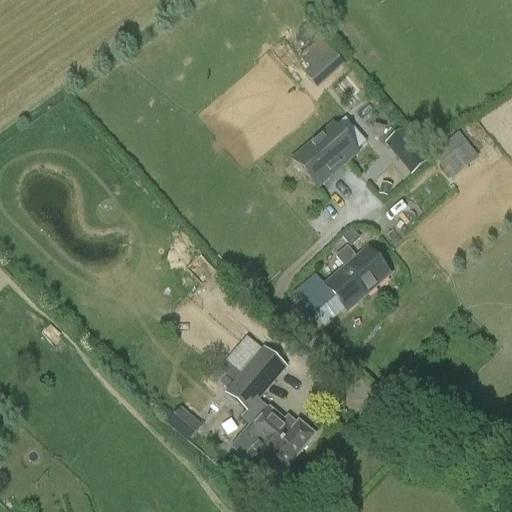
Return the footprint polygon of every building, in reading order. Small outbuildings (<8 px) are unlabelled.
[(310,68),(303,75),(317,90),(344,67),(341,64),(332,53),(323,43),(305,59),(303,60),(310,68)] [(353,101),(365,91),(350,73),(338,83),(353,101)] [(332,124),(289,162),(317,193),(359,155),(332,124)] [(400,132),(385,145),(411,176),(426,164),(400,132)] [(457,136),(435,153),(442,163),(439,165),(451,181),(476,161),(457,136)] [(382,187),(379,197),(387,199),(390,189),(382,187)] [(369,250),(326,287),(347,311),(364,296),(365,298),(390,276),(369,250)] [(319,281),(339,269),(334,261),(315,274),(319,281)] [(224,395),(248,415),(286,370),(262,349),(261,351),(246,339),(225,364),(240,376),(224,395)] [(202,428),(180,410),(166,426),(187,445),(202,428)] [(247,438),(255,444),(240,462),(259,478),(268,466),(280,476),(313,437),(298,425),(296,427),(287,420),(284,424),(269,412),(247,438)]
